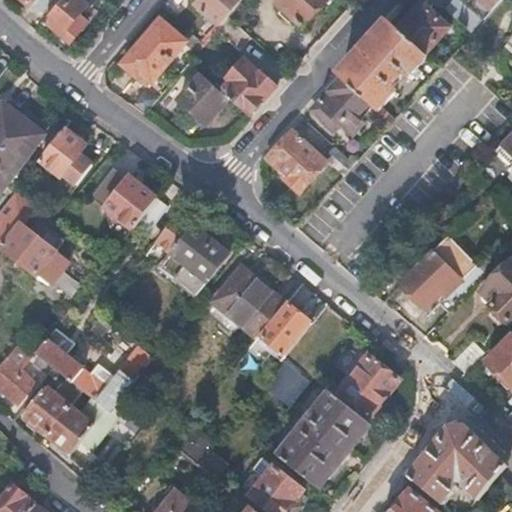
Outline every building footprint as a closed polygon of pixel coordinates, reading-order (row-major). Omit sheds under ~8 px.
[(17,0),(29,9),(35,3),(36,0),(17,0)] [(36,0),(35,3),(45,12),(54,0),(36,0)] [(63,0),(44,23),(70,44),(81,31),(73,25),(88,6),(91,9),(98,0),(63,0)] [(200,0),(195,6),(220,27),(227,19),(243,0),(200,0)] [(278,0),(274,5),(302,29),(326,0),(278,0)] [(454,0),(445,11),(472,35),(482,24),(470,12),(456,0),(454,0)] [(474,0),(477,3),(471,12),(484,23),(503,0),(474,0)] [(419,4),(408,16),(414,21),(424,9),(419,4)] [(395,30),(424,56),(448,29),(424,9),(414,21),(408,16),(395,30)] [(242,11),(234,12),(236,26),(244,25),(242,11)] [(146,40),(125,67),(150,87),(184,47),(188,42),(160,19),(144,38),(146,40)] [(220,27),(215,32),(239,51),(250,39),(227,19),(220,27)] [(388,23),(338,79),(375,111),(377,113),(426,58),(424,56),(395,30),(388,23)] [(188,42),(184,47),(194,56),(203,46),(193,36),(188,42)] [(220,91),(228,99),(249,117),(273,91),(244,64),(220,91)] [(201,76),(178,102),(206,125),(228,99),(220,91),(201,76)] [(338,79),(310,109),(320,118),(318,121),(333,134),(338,129),(351,139),(375,111),(338,79)] [(4,105),(0,110),(0,193),(3,195),(47,137),(4,105)] [(79,157),(86,149),(66,132),(41,164),(42,164),(41,167),(43,168),(44,166),(63,180),(65,177),(77,187),(92,167),(79,157)] [(267,158),(287,176),(284,180),(300,193),(325,164),(290,133),(267,158)] [(511,135),(497,151),(511,166),(511,135)] [(326,159),(344,176),(353,165),(335,149),(326,159)] [(114,173),(92,202),(132,232),(156,201),(128,180),(125,183),(114,173)] [(17,194),(0,215),(0,245),(6,251),(5,254),(37,280),(64,246),(48,233),(39,244),(31,238),(24,232),(40,213),(17,194)] [(156,201),(132,232),(142,240),(167,209),(156,201)] [(177,216),(158,242),(173,254),(163,267),(198,295),(230,256),(203,236),(208,230),(200,223),(195,229),(194,228),(194,229),(177,216)] [(39,226),(31,238),(39,244),(48,233),(39,226)] [(448,237),(402,285),(428,310),(447,290),(451,294),(462,283),(478,267),(448,237)] [(65,253),(97,278),(107,265),(74,240),(65,253)] [(511,263),(510,262),(481,292),(492,302),(491,305),(490,309),(490,313),(491,316),(494,320),(498,323),(502,322),(505,321),(507,323),(511,317),(511,263)] [(241,271),(213,306),(239,326),(257,340),(259,337),(285,305),(241,271)] [(451,294),(442,303),(449,311),(470,290),(462,283),(451,294)] [(285,305),(259,337),(285,358),(311,325),(286,305),(285,305)] [(208,313),(233,333),(239,326),(213,306),(208,313)] [(99,319),(88,334),(101,344),(112,329),(99,319)] [(55,334),(36,359),(53,373),(81,394),(91,402),(108,415),(119,403),(133,385),(120,375),(107,391),(66,358),(73,349),(55,334)] [(257,340),(246,352),(262,364),(270,355),(281,363),(285,358),(259,337),(257,340)] [(511,337),(486,363),(511,387),(511,337)] [(476,339),(453,362),(465,372),(488,349),(476,339)] [(139,351),(128,366),(141,375),(152,361),(139,351)] [(369,358),(340,394),(370,418),(400,382),(369,358)] [(36,384),(7,362),(0,370),(0,388),(20,404),(36,384)] [(281,363),(263,386),(289,407),(293,403),(309,384),(281,363)] [(128,366),(120,375),(133,385),(141,375),(128,366)] [(44,392),(22,420),(45,439),(68,410),(44,392)] [(332,394),(280,460),(319,490),(372,425),(332,394)] [(68,410),(45,439),(69,457),(78,445),(82,448),(108,415),(91,402),(78,418),(68,410)] [(108,415),(82,448),(90,454),(126,410),(119,403),(108,415)] [(289,407),(278,421),(286,426),(300,409),(293,403),(289,407)] [(189,423),(170,447),(197,469),(217,444),(189,423)] [(449,428),(410,476),(444,506),(459,487),(458,483),(463,483),(464,487),(480,500),(501,476),(507,467),(466,427),(449,428)] [(250,498),(267,511),(295,511),(303,502),(298,498),(303,491),(262,459),(252,472),(263,481),(250,498)] [(16,488),(0,507),(0,511),(35,511),(39,507),(16,488)] [(202,511),(173,489),(155,511),(202,511)] [(437,511),(412,490),(394,511),(437,511)]
